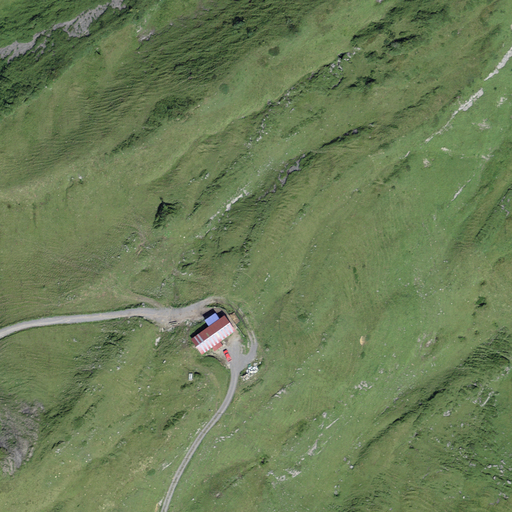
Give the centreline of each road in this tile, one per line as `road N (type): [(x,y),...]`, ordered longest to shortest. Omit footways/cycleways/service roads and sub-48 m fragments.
road 1 (track): [(235,372),(253,342),(242,316),(224,301),(198,311),(30,324),(0,334)]
road 2 (track): [(164,511),(187,456),(228,399),(236,343)]
